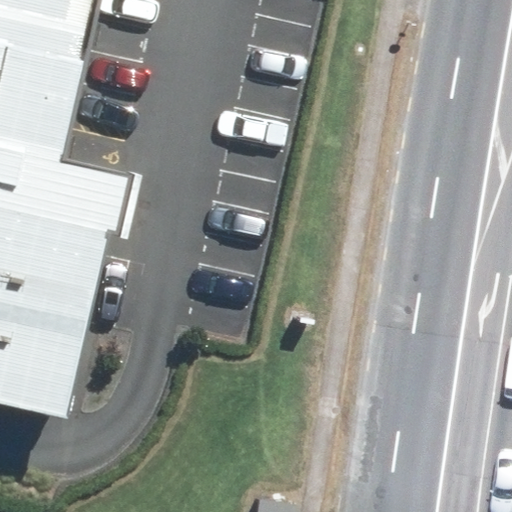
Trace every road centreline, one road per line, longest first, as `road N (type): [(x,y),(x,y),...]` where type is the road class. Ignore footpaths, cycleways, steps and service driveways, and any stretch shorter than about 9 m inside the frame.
road 1 (primary): [(469,391),(511,189)]
road 2 (primary): [(392,511),(469,391)]
road 3 (primary): [(445,511),(469,391)]
